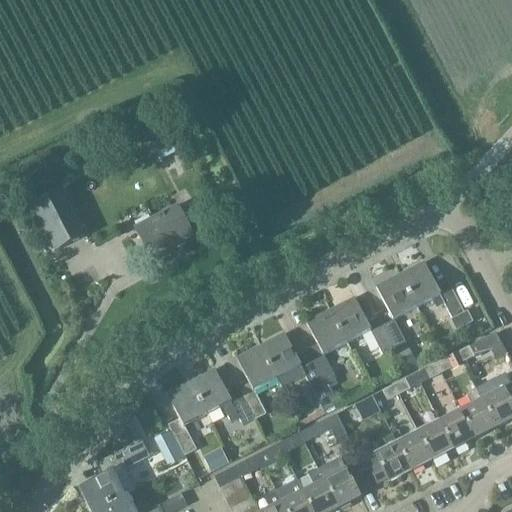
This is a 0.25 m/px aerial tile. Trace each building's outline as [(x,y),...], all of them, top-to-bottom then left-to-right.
[(154,145),(161,160),(177,152),(170,137),(154,145)] [(34,207),(57,251),(87,236),(64,191),(34,207)] [(132,227),(147,258),(190,236),(175,205),(132,227)] [(424,264),(400,276),(416,309),(433,300),(437,310),(444,306),(451,320),(463,314),(447,283),(437,289),(424,264)] [(400,276),(375,289),(388,313),(377,318),(393,350),(405,344),(393,321),(416,309),(400,276)] [(354,300),(330,312),(347,344),(369,333),(381,356),(393,350),(377,318),(367,324),(354,300)] [(323,356),(346,345),(330,312),(306,324),(319,349),(308,355),(323,386),(335,380),(323,356)] [(463,314),(451,320),(457,332),(472,324),(466,312),(463,314)] [(281,389),(304,377),(323,414),(334,408),(323,386),(308,355),(297,360),(284,336),(260,348),(277,380),(281,389)] [(457,354),(463,365),(475,358),(470,347),(457,354)] [(277,380),(260,348),(236,360),(249,385),(238,391),(254,422),(265,415),(254,392),(277,380)] [(441,376),(454,369),(448,358),(435,365),(441,376)] [(435,365),(414,376),(420,387),(422,386),(441,376),(435,365)] [(214,372),(190,384),(207,416),(223,408),(232,425),(239,421),(242,428),(254,422),(238,391),(227,396),(214,372)] [(420,387),(414,376),(393,387),(399,398),(415,389),(416,392),(423,388),(422,386),(420,387)] [(483,400),(481,401),(496,429),(511,420),(511,407),(503,390),(498,381),(490,385),(495,394),(483,400)] [(207,416),(190,384),(166,397),(179,421),(168,427),(184,458),(196,452),(184,428),(207,416)] [(389,403),(399,398),(393,387),(383,392),(389,403)] [(472,406),(460,412),(474,440),(496,429),(481,401),(483,400),(477,390),(466,396),(472,406)] [(352,408),(357,418),(368,412),(363,403),(352,408)] [(460,412),(439,423),(453,451),(474,440),(460,412)] [(342,426),(337,416),(321,424),(326,434),(342,426)] [(439,423),(417,434),(432,462),(453,451),(439,423)] [(299,435),(304,445),(326,434),(321,424),(299,435)] [(397,444),(396,445),(410,473),(432,462),(417,434),(397,444)] [(284,455),(304,445),(299,435),(278,446),(283,456),(284,455)] [(379,465),(369,470),(377,485),(387,480),(389,484),(410,473),(396,445),(397,444),(393,436),(384,441),(388,449),(374,456),(379,465)] [(142,442),(129,448),(98,464),(104,476),(79,489),(90,511),(92,511),(125,496),(135,490),(125,471),(150,458),(142,442)] [(263,466),(265,471),(286,460),(284,455),(283,456),(278,446),(256,457),(261,467),(263,466)] [(490,472),(507,467),(503,453),(486,458),(490,472)] [(235,468),(240,478),(261,467),(256,457),(235,468)] [(340,462),(318,473),(323,482),(338,511),(359,499),(345,471),(340,462)] [(235,468),(213,480),(219,490),(240,479),(240,478),(235,468)] [(315,487),(302,493),(311,511),(334,511),(338,511),(323,482),(318,473),(310,478),(315,487)] [(240,479),(219,490),(224,501),(246,490),(240,479)] [(297,484),(276,495),(280,505),(284,511),(311,511),(302,493),(297,484)] [(246,490),(224,501),(230,511),(252,500),(246,490)] [(270,510),(265,511),(284,511),(280,505),(276,495),(265,500),(270,510)] [(125,496),(92,511),(180,511),(187,509),(181,497),(159,508),(150,511),(141,511),(139,507),(132,510),(125,496)] [(252,500),(230,511),(229,511),(255,511),(257,511),(252,500)]
